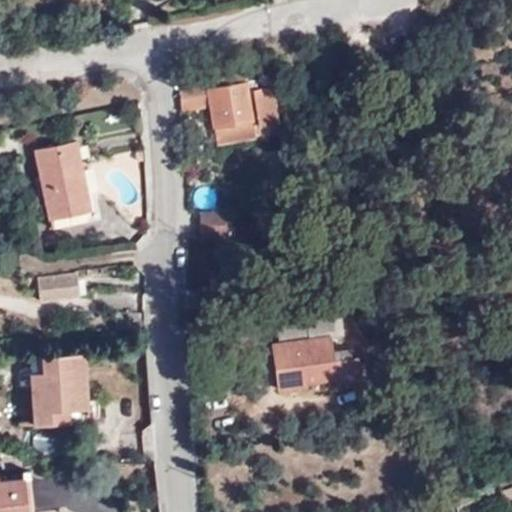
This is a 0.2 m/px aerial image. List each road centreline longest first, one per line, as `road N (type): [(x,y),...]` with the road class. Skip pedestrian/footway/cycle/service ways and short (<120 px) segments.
road 1 (residential): [(178,511),(148,46)]
road 2 (residential): [(148,46),(405,1)]
road 3 (residential): [(0,65),(148,46)]
